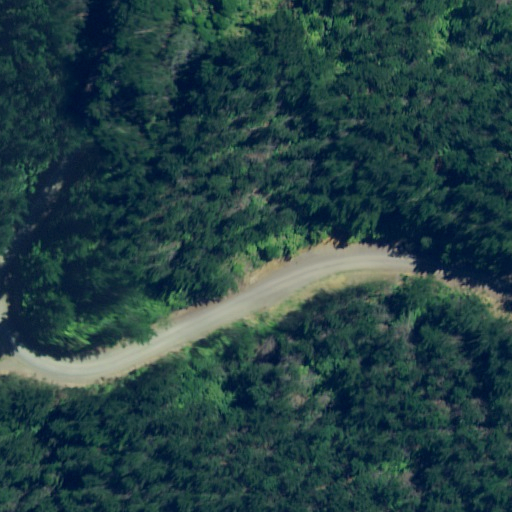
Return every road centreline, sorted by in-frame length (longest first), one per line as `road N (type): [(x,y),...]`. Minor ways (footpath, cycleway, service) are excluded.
road 1 (unclassified): [(511,341),(433,297),(183,317),(43,345),(0,327)]
road 2 (unclassified): [(0,211),(80,0)]
